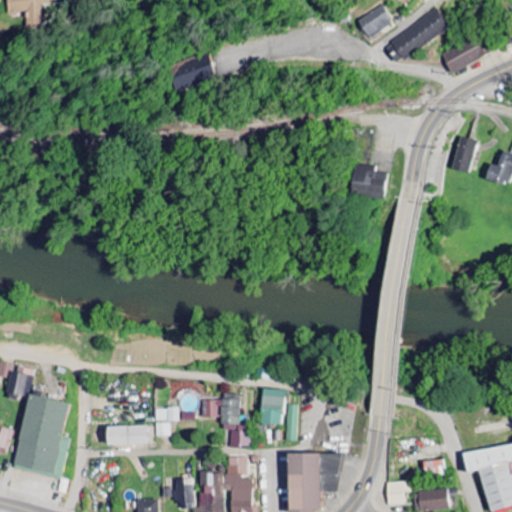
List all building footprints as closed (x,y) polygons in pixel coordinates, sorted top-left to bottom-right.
[(55,0),(8,0),(10,15),(43,14),(43,4),(55,4),(55,0)] [(359,21),(369,40),(395,25),(385,6),(359,21)] [(451,28),(437,9),(389,47),(402,65),(451,28)] [(443,53),(451,73),(496,56),(488,36),(443,53)] [(172,67),(180,92),(218,81),(210,55),(172,67)] [(471,175),(478,142),(460,138),(454,172),(471,175)] [(491,166),(486,180),(509,187),(511,179),(511,154),(503,152),(498,168),(491,166)] [(378,168),(359,165),(355,194),(387,198),(390,175),(378,173),(378,168)] [(14,468),(63,477),(70,438),(63,437),(69,402),(31,395),(35,370),(15,366),(15,364),(0,362),(0,361),(0,377),(10,379),(7,398),(19,401),(20,397),(27,398),(14,468)] [(260,423),(282,425),(286,391),(265,388),(260,423)] [(241,398),(207,398),(206,417),(223,417),(223,430),(232,430),(232,449),(252,449),(252,428),(241,428),(241,398)] [(287,441),(298,442),(299,405),(288,405),(287,441)] [(169,422),(181,422),(181,408),(170,408),(169,422)] [(172,424),(158,424),(158,437),(172,437),(172,424)] [(0,452),(8,454),(13,429),(0,426),(0,452)] [(150,426),(106,426),(106,445),(150,444),(150,426)] [(511,443),(463,453),(467,474),(481,471),(489,511),(511,506),(511,463),(511,461),(511,443)] [(288,511),(322,510),(321,492),(342,492),(341,453),(288,453),(288,511)] [(201,473),(201,511),(195,511),(194,511),(225,511),(225,491),(232,491),(232,511),(259,511),(259,506),(254,506),(254,478),(248,478),(248,458),(229,458),(229,473),(201,473)] [(447,474),(445,460),(423,462),(425,477),(447,474)] [(164,490),(164,498),(178,498),(179,508),(195,508),(194,479),(177,479),(177,489),(164,490)] [(413,493),(412,482),(388,482),(388,505),(406,505),(405,493),(413,493)] [(415,492),(415,511),(450,509),(449,490),(415,492)]
